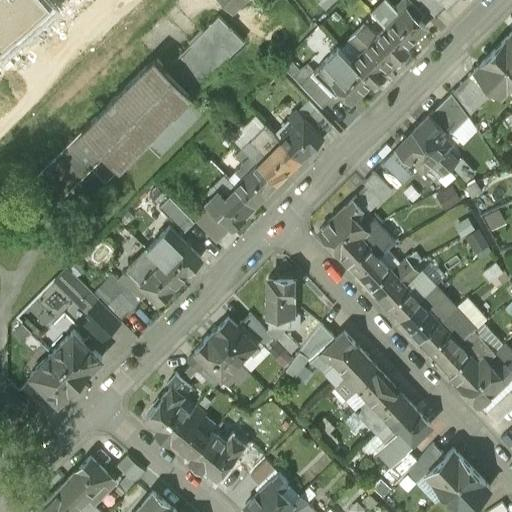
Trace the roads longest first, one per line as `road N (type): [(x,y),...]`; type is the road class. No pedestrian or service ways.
road 1 (residential): [(289,220),(511,468)]
road 2 (residential): [(289,220),(509,0)]
road 3 (residential): [(102,402),(289,220)]
road 4 (residential): [(119,0),(0,112)]
road 5 (residential): [(221,511),(102,402)]
road 6 (residential): [(0,510),(102,402)]
